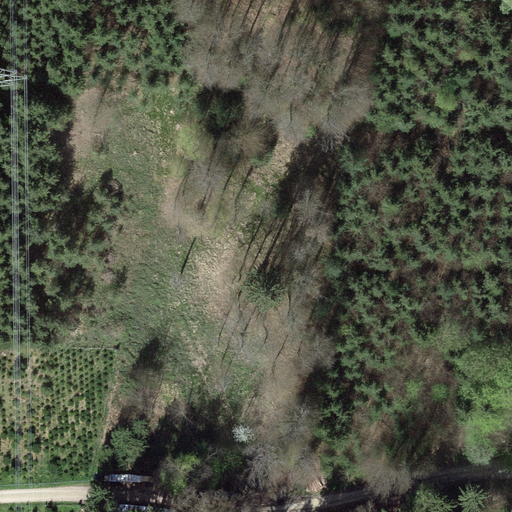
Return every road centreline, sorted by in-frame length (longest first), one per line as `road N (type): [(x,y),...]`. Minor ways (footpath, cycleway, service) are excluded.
road 1 (track): [(0,496),(116,492),(241,511)]
road 2 (track): [(293,511),(511,466)]
